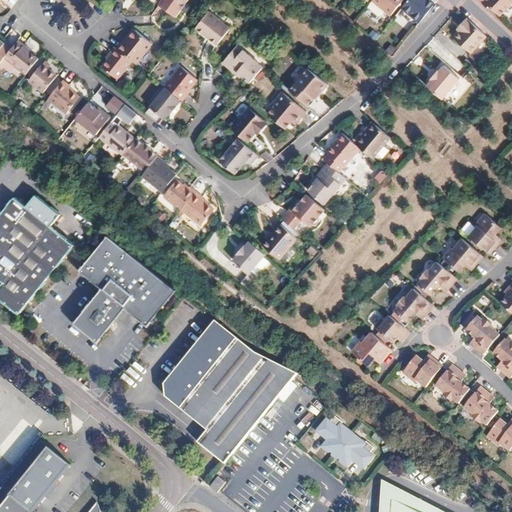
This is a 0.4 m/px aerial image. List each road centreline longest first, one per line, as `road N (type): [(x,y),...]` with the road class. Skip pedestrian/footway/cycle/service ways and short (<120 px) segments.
road 1 (residential): [(453,0),(380,84),(245,191),(182,145),(210,88)]
road 2 (track): [(511,97),(451,144),(285,329)]
road 3 (unclassified): [(160,511),(172,493),(165,465),(0,332)]
road 4 (track): [(267,0),(380,84)]
